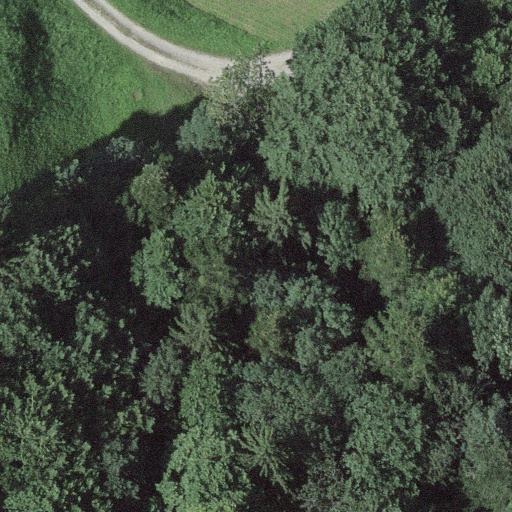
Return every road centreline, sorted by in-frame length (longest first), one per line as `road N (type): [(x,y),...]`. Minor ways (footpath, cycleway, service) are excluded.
road 1 (track): [(223,68),(312,61),(424,0)]
road 2 (track): [(223,68),(106,16),(91,0)]
